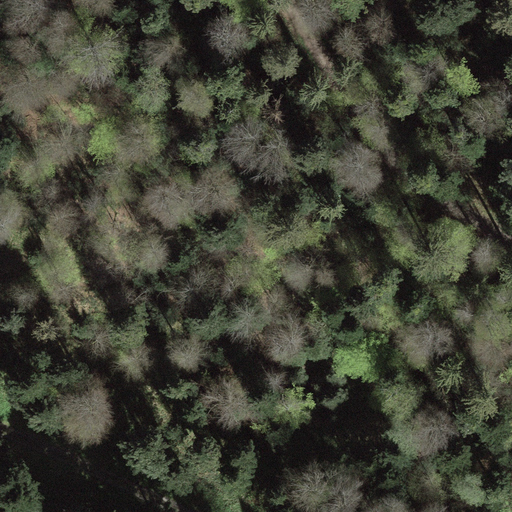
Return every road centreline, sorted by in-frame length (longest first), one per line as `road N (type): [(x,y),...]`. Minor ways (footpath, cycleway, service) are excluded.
road 1 (track): [(511,235),(402,173),(308,42),(288,0)]
road 2 (track): [(0,427),(135,465),(212,511)]
